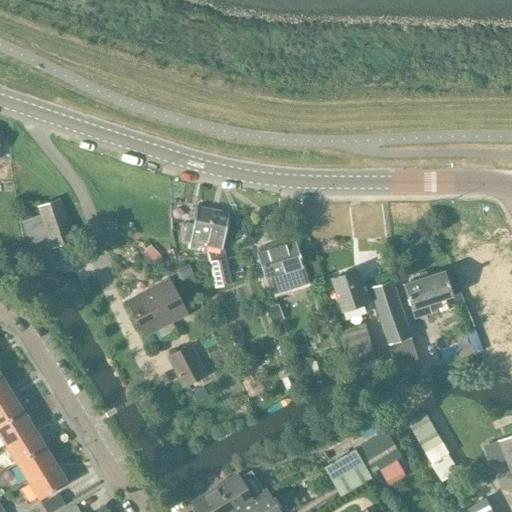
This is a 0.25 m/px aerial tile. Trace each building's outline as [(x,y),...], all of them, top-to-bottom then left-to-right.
[(59,200),(38,207),(41,214),(51,246),(73,239),(59,200)] [(200,245),(205,246),(212,211),(196,207),(194,212),(191,229),(186,229),(185,237),(190,238),(188,243),(200,245)] [(212,210),(212,211),(205,246),(209,261),(209,264),(226,260),(222,245),(228,214),(212,210)] [(257,254),(265,279),(270,277),(275,292),(307,281),(306,278),(309,277),(307,272),(304,273),(294,242),(274,249),(272,244),(257,249),(258,254),(257,254)] [(462,287),(478,324),(511,309),(511,269),(500,243),(496,244),(466,257),(464,258),(475,282),(462,287)] [(209,261),(205,246),(200,245),(197,260),(209,261)] [(209,264),(215,288),(232,284),(226,260),(209,264)] [(188,265),(175,270),(179,281),(193,275),(188,265)] [(453,269),(444,273),(444,275),(445,277),(452,297),(456,310),(467,306),(453,269)] [(330,280),(341,312),(367,303),(356,271),(330,280)] [(402,285),(410,310),(452,297),(445,277),(444,275),(444,273),(443,271),(402,285)] [(391,281),(370,288),(389,344),(410,337),(391,281)] [(129,302),(146,335),(184,315),(166,282),(129,302)] [(265,309),(271,324),(283,319),(278,305),(265,309)] [(511,309),(478,324),(502,379),(511,374),(511,309)] [(341,332),(354,374),(377,367),(364,325),(341,332)] [(229,334),(236,349),(243,346),(245,345),(238,330),(229,334)] [(345,359),(338,336),(319,342),(327,365),(330,374),(348,368),(345,359)] [(167,357),(184,388),(188,386),(206,377),(190,345),(167,357)] [(253,367),(243,346),(236,349),(233,350),(243,371),(253,367)] [(305,363),(288,369),(289,372),(293,382),(310,376),(305,363)] [(289,372),(281,375),(288,392),(296,389),(293,382),(289,372)] [(0,399),(11,393),(0,375),(0,399)] [(0,424),(22,411),(11,393),(0,399),(0,424)] [(349,415),(363,439),(383,428),(369,404),(349,415)] [(0,424),(0,437),(5,446),(33,429),(22,411),(0,424)] [(447,454),(448,453),(424,412),(406,422),(440,482),(458,471),(447,454)] [(5,446),(16,464),(44,447),(33,429),(5,446)] [(368,473),(391,460),(399,455),(385,430),(322,466),(338,495),(352,487),(363,481),(370,477),(368,473)] [(487,445),(483,447),(490,464),(505,458),(511,474),(511,434),(496,442),(493,441),(488,443),(487,445)] [(16,464),(27,482),(55,465),(44,447),(16,464)] [(397,463),(380,473),(387,485),(404,475),(397,463)] [(55,465),(27,482),(38,500),(66,483),(55,465)] [(236,511),(268,493),(265,489),(262,491),(250,472),(239,479),(237,476),(192,503),(194,507),(192,508),(193,511),(236,511)] [(58,493),(40,503),(45,511),(53,511),(65,506),(58,493)] [(279,511),(268,493),(236,511),(279,511)]
